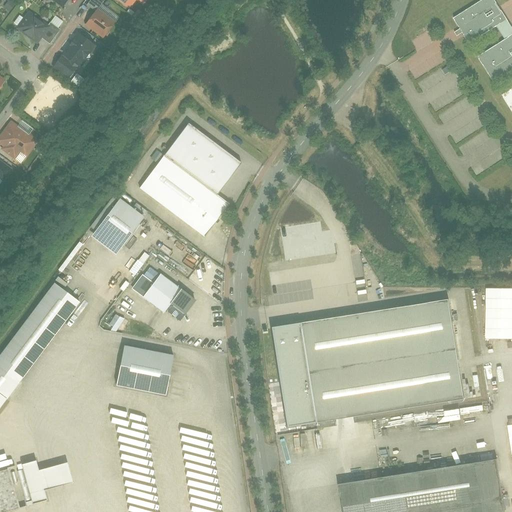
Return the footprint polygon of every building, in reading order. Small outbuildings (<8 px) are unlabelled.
[(99,0),(97,0),(82,21),(100,35),(117,13),(99,0)] [(511,27),(494,0),(483,0),(453,19),(470,45),(497,28),(504,40),(477,57),(494,82),(511,70),(511,89),(502,96),(511,110),(511,27)] [(26,4),(11,24),(34,41),(39,34),(46,40),(57,25),(46,16),(45,18),(26,4)] [(95,36),(79,24),(75,29),(58,52),(55,50),(48,59),(67,73),(78,59),(82,62),(89,52),(85,49),(95,36)] [(76,75),(71,81),(83,91),(88,85),(76,75)] [(19,118),(11,112),(0,126),(0,137),(2,139),(0,141),(0,143),(14,154),(19,148),(26,153),(38,137),(42,140),(47,133),(22,114),(19,118)] [(187,126),(140,191),(203,236),(226,204),(218,197),(241,165),(187,126)] [(14,163),(0,152),(0,173),(4,176),(14,163)] [(143,218),(118,200),(90,238),(115,256),(143,218)] [(159,274),(141,298),(163,314),(171,303),(182,311),(192,298),(159,274)] [(0,354),(0,407),(78,303),(53,284),(0,354)] [(511,338),(511,287),(486,288),(486,339),(511,338)] [(447,303),(270,331),(285,430),(462,402),(447,303)] [(108,327),(117,331),(123,318),(114,314),(108,327)] [(123,347),(115,387),(164,397),(171,357),(123,347)] [(463,424),(485,421),(483,405),(461,408),(463,424)] [(335,482),(340,511),(502,511),(493,456),(335,482)] [(37,464),(23,468),(33,506),(47,503),(44,493),(74,485),(69,466),(40,473),(37,464)]
